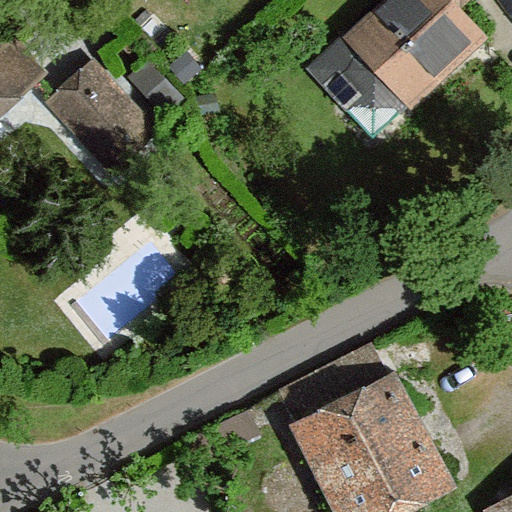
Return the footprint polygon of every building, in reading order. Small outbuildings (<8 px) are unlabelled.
[(448,0),(391,0),(315,70),(375,136),(483,38),(457,8),(448,0)] [(448,0),(457,8),(465,0),(448,0)] [(0,23),(0,112),(44,72),(0,23)] [(150,136),(93,70),(59,99),(116,165),(150,136)] [(375,341),(282,390),(304,433),(397,384),(375,341)] [(398,511),(452,484),(397,384),(304,433),(346,511),(398,511)]
